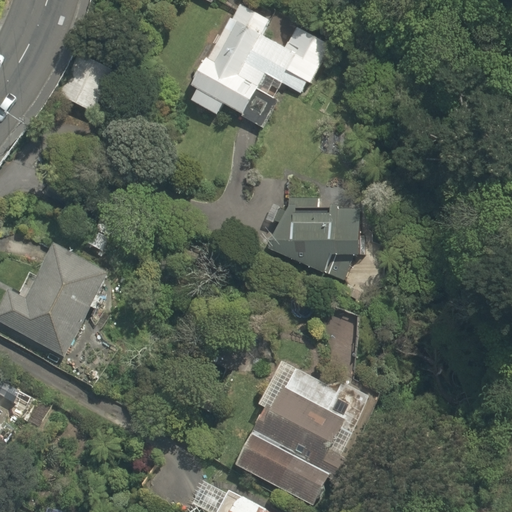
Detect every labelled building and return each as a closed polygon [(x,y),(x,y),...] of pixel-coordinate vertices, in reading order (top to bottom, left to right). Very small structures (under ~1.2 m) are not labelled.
[(234,0),(180,100),(213,117),(220,105),(264,129),(285,90),(300,98),(326,48),(237,0),(234,0)] [(84,65),(62,92),(93,118),(115,91),(84,65)] [(300,184),(267,253),(343,289),(376,220),(300,184)] [(26,297),(12,290),(0,314),(0,331),(64,362),(107,274),(50,247),(26,297)] [(352,458),(339,451),(365,403),(282,359),(226,463),(309,507),(324,479),(337,486),(352,458)] [(275,511),(232,488),(219,511),(275,511)]
